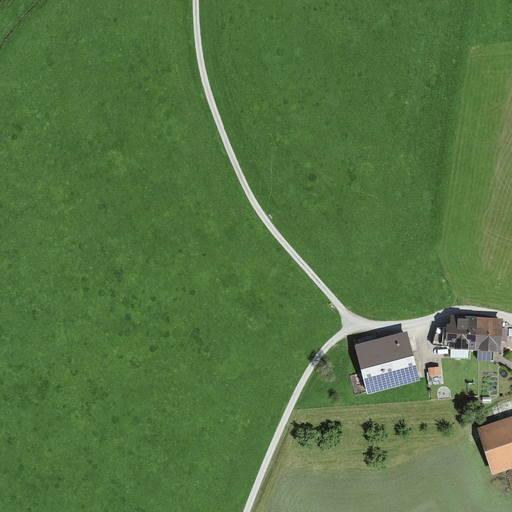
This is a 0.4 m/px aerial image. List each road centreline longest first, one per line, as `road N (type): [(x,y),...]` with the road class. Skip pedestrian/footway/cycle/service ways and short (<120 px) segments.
road 1 (track): [(247,511),(307,375),(352,322),(258,208),(240,173),(208,91),(196,0)]
road 2 (unclassified): [(511,318),(453,309),(416,323),(352,322)]
